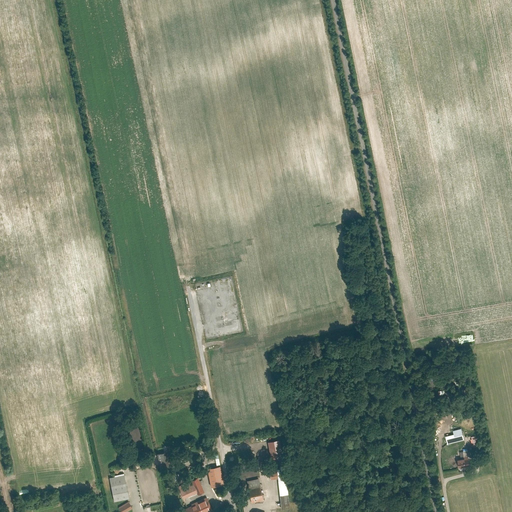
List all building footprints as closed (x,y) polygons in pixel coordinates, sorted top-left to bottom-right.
[(455,433),(456,441),(464,440),(462,432),(455,433)] [(267,440),(269,457),(280,455),(278,438),(267,440)] [(479,446),(464,447),(465,456),(480,455),(479,446)] [(166,450),(156,452),(159,466),(168,465),(166,450)] [(216,457),(208,461),(211,467),(219,463),(216,457)] [(469,458),(460,459),(461,468),(470,467),(469,458)] [(270,484),(275,483),(278,498),(288,496),(285,480),(279,481),(278,473),(269,474),(270,484)] [(124,476),(110,479),(115,503),(129,500),(124,476)] [(197,478),(179,487),(183,495),(196,489),(198,494),(205,491),(198,478),(197,478)] [(259,479),(248,482),(253,503),(263,501),(259,479)] [(207,497),(186,508),(188,511),(208,511),(213,509),(207,497)] [(119,508),(121,511),(126,511),(132,509),(129,502),(119,508)]
